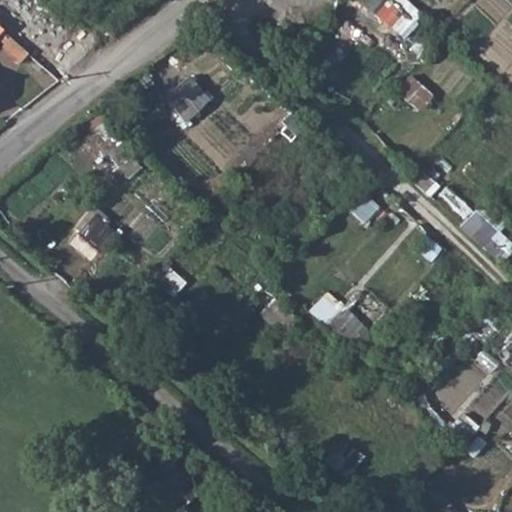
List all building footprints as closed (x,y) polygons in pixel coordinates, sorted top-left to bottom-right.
[(362,0),(377,14),(390,0),(362,0)] [(190,74),(162,97),(184,123),(211,100),(190,74)] [(421,111),(435,94),(410,74),(396,91),(421,111)] [(461,230),(503,258),(511,245),(511,241),(498,232),(506,220),(480,203),(461,230)] [(91,209),(75,232),(102,251),(119,228),(91,209)] [(343,348),(365,329),(331,289),(309,308),(343,348)] [(349,475),(363,455),(333,435),(320,456),(349,475)] [(143,488),(185,508),(199,479),(158,459),(143,488)]
